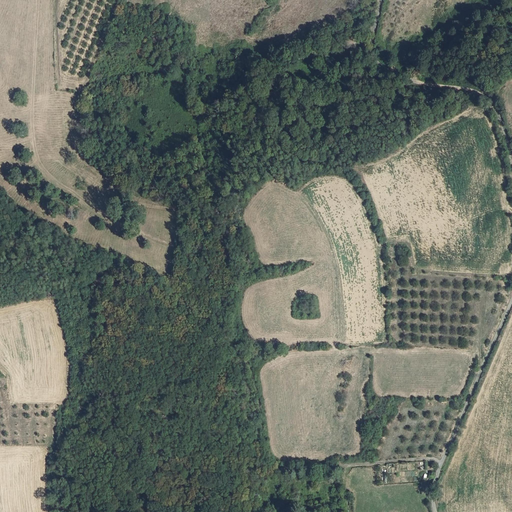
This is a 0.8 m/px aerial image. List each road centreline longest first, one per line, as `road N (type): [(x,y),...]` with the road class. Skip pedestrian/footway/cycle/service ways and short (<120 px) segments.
road 1 (unclassified): [(511,162),(495,109),(480,95),(377,63),(370,46),(380,0)]
road 2 (unclassified): [(435,511),(441,462),(511,301)]
